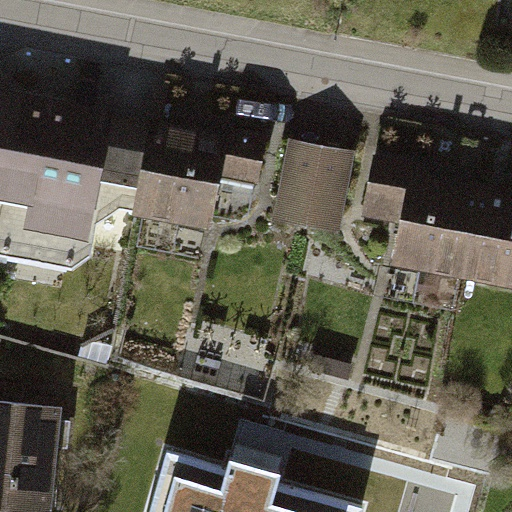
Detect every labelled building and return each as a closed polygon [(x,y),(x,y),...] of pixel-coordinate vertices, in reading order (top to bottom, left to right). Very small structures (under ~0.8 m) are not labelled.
[(0,217),(22,102),(0,97),(0,217)] [(108,118),(107,122),(81,117),(74,107),(63,104),(58,108),(22,102),(0,217),(0,244),(71,259),(83,252),(89,221),(113,203),(141,209),(157,127),(108,118)] [(157,127),(141,209),(207,222),(219,161),(259,169),(265,138),(224,130),(223,140),(157,127)] [(292,139),(284,180),(317,186),(315,200),(346,206),(356,152),(292,139)] [(399,258),(466,271),(482,189),(416,176),(417,166),(377,159),(367,211),(407,219),(399,258)] [(317,186),(284,180),(277,216),(342,228),(346,206),(315,200),(317,186)] [(511,195),(482,189),(466,271),(511,280),(511,195)] [(60,411),(0,405),(0,511),(51,511),(56,454),(69,456),(72,419),(60,418),(60,411)] [(228,470),(171,453),(154,511),(360,511),(361,508),(278,484),(282,471),(232,457),(228,470)]
